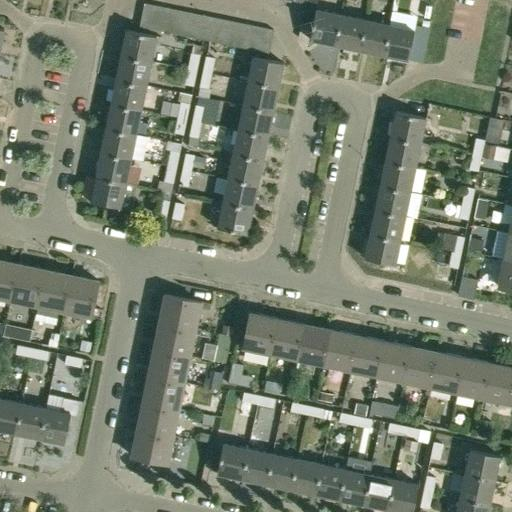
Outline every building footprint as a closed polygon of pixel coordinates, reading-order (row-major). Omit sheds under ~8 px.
[(144,3),(139,27),(151,29),(156,6),(144,3)] [(156,6),(151,29),(163,31),(168,8),(156,6)] [(168,8),(163,31),(175,34),(179,10),(168,8)] [(179,10),(175,34),(186,36),(191,13),(179,10)] [(335,45),(341,15),(316,10),(310,40),(335,45)] [(191,13),(186,36),(198,39),(203,15),(191,13)] [(203,15),(198,39),(210,41),(215,18),(203,15)] [(359,50),(365,20),(341,15),(335,45),(359,50)] [(215,18),(210,41),(222,44),(227,20),(215,18)] [(227,20),(222,44),(233,46),(238,22),(227,20)] [(383,55),(390,25),(365,20),(359,50),(383,55)] [(238,22),(233,46),(245,48),(250,25),(238,22)] [(250,25),(245,48),(257,51),(262,27),(250,25)] [(390,25),(383,55),(408,60),(414,30),(390,25)] [(262,27),(257,51),(269,53),(274,30),(262,27)] [(121,55),(151,61),(156,36),(126,30),(121,55)] [(188,69),(197,71),(200,55),(191,53),(188,69)] [(146,85),(151,61),(121,55),(116,79),(146,85)] [(203,72),(211,74),(215,58),(206,56),(203,72)] [(248,81),(278,88),(284,63),(254,56),(248,81)] [(194,86),(197,71),(188,69),(185,84),(194,86)] [(208,89),(211,74),(203,72),(200,87),(208,89)] [(141,110),(146,85),(116,79),(111,103),(141,110)] [(273,112),(278,88),(248,81),(243,106),(273,112)] [(187,119),(190,104),(192,96),(179,93),(177,101),(181,102),(178,117),(187,119)] [(136,134),(141,110),(111,103),(106,128),(136,134)] [(193,120),(201,122),(204,107),(196,105),(193,120)] [(268,136),(273,112),(243,106),(238,130),(268,136)] [(390,136),(420,143),(426,118),(396,111),(390,136)] [(184,135),(187,119),(178,117),(175,133),(184,135)] [(496,118),(490,117),(489,121),(488,125),(501,127),(503,120),(496,118)] [(198,137),(201,122),(193,120),(190,135),(198,137)] [(131,158),(136,134),(106,128),(101,152),(131,158)] [(263,160),(268,136),(238,130),(233,154),(263,160)] [(415,167),(420,143),(390,136),(385,161),(415,167)] [(473,154),(482,155),(485,140),(477,138),(473,154)] [(493,158),(496,145),(485,142),(482,155),(493,158)] [(168,166),(177,168),(180,152),(171,149),(168,166)] [(126,182),(131,158),(101,152),(96,176),(126,182)] [(183,169),(191,170),(195,155),(186,153),(183,169)] [(258,184),(263,160),(233,154),(228,178),(258,184)] [(479,171),(482,155),(473,154),(470,169),(479,171)] [(410,191),(415,167),(385,161),(380,185),(410,191)] [(173,183),(177,168),(168,166),(165,181),(173,183)] [(188,186),(191,170),(183,169),(180,184),(188,186)] [(121,207),(126,182),(96,176),(91,201),(121,207)] [(253,209),(258,184),(228,178),(223,202),(253,209)] [(405,215),(410,191),(380,185),(375,209),(405,215)] [(463,202),(472,204),(475,188),(466,186),(463,202)] [(157,215),(166,217),(170,200),(161,199),(157,215)] [(478,199),(474,219),(485,221),(489,202),(478,199)] [(176,202),(173,218),(182,220),(185,204),(176,202)] [(247,234),(253,209),(223,202),(217,227),(247,234)] [(469,218),(472,204),(463,202),(460,217),(469,218)] [(400,240),(405,215),(375,209),(370,233),(400,240)] [(440,248),(453,251),(462,253),(465,236),(443,232),(440,248)] [(511,260),(511,232),(509,232),(503,259),(511,260)] [(395,265),(400,240),(370,233),(365,258),(395,265)] [(470,237),(467,251),(481,254),(484,240),(470,237)] [(459,268),(462,253),(453,251),(450,266),(459,268)] [(511,288),(511,260),(503,259),(498,286),(511,288)] [(0,297),(11,300),(18,264),(0,260),(0,297)] [(37,305),(45,269),(18,264),(11,300),(37,305)] [(64,311),(71,275),(45,269),(37,305),(64,311)] [(71,275),(64,311),(91,317),(99,281),(71,275)] [(457,295),(473,298),(475,289),(478,279),(466,276),(462,275),(459,286),(457,295)] [(159,322),(195,329),(201,302),(165,294),(159,322)] [(270,354),(278,318),(250,312),(243,348),(270,354)] [(297,360),(304,324),(278,318),(270,354),(297,360)] [(190,356),(195,329),(159,322),(154,348),(190,356)] [(324,365),(331,329),(304,324),(297,360),(324,365)] [(221,334),(231,336),(232,333),(233,327),(226,325),(223,325),(221,334)] [(350,371),(358,335),(331,329),(324,365),(350,371)] [(377,376),(384,340),(358,335),(350,371),(377,376)] [(84,336),(81,351),(93,353),(96,338),(84,336)] [(403,382),(411,346),(384,340),(377,376),(403,382)] [(229,347),(216,344),(213,361),(226,363),(229,347)] [(31,357),(33,348),(18,345),(16,354),(31,357)] [(430,387),(438,351),(411,346),(403,382),(430,387)] [(33,348),(31,357),(47,360),(49,351),(33,348)] [(184,383),(190,356),(154,348),(148,375),(184,383)] [(457,393),(464,357),(438,351),(430,387),(457,393)] [(82,358),(67,355),(65,364),(81,367),(82,358)] [(483,398),(491,362),(464,357),(457,393),(483,398)] [(511,366),(491,362),(483,398),(511,404),(511,397),(511,366)] [(179,409),(184,383),(148,375),(143,402),(179,409)] [(327,401),(332,402),(334,394),(321,391),(319,399),(327,401)] [(257,403),(259,395),(244,392),(242,400),(257,403)] [(259,395),(257,403),(274,407),(275,398),(259,395)] [(64,443),(71,413),(77,415),(80,400),(64,397),(61,411),(46,408),(40,438),(64,443)] [(0,430),(15,433),(22,403),(0,398),(0,430)] [(398,405),(386,403),(372,400),(369,415),(373,415),(373,412),(384,414),(396,417),(398,405)] [(306,413),(308,405),(293,401),(291,410),(306,413)] [(173,436),(179,409),(143,402),(137,428),(173,436)] [(365,404),(357,402),(354,414),(366,416),(368,405),(365,404)] [(40,438),(46,408),(22,403),(15,433),(40,438)] [(308,405),(306,413),(322,417),(324,408),(308,405)] [(354,424),(356,415),(341,412),(339,420),(354,424)] [(203,414),(201,423),(207,424),(213,425),(215,416),(203,414)] [(356,415),(354,424),(371,427),(373,418),(356,415)] [(479,423),(477,433),(485,434),(490,435),(490,433),(493,422),(487,420),(480,419),(479,423)] [(403,434),(405,425),(390,422),(388,431),(403,434)] [(405,425),(403,434),(419,437),(421,428),(405,425)] [(167,463),(173,436),(137,428),(131,456),(167,463)] [(209,443),(210,435),(199,432),(197,441),(209,443)] [(434,441),(431,456),(440,458),(443,443),(434,441)] [(242,479),(248,449),(224,444),(217,474),(242,479)] [(266,484),(272,454),(248,449),(242,479),(266,484)] [(465,474),(495,481),(500,455),(470,449),(465,474)] [(290,489),(296,459),(272,454),(266,484),(290,489)] [(314,494),(321,464),(296,459),(290,489),(314,494)] [(339,499),(345,469),(321,464),(314,494),(339,499)] [(363,504),(369,474),(345,469),(339,499),(363,504)] [(387,509),(394,479),(369,474),(363,504),(387,509)] [(490,505),(495,481),(465,474),(460,498),(490,505)] [(424,491),(433,493),(436,476),(427,475),(424,491)] [(394,479),(387,509),(401,511),(412,511),(419,484),(394,479)] [(430,507),(433,493),(424,491),(421,506),(430,507)] [(488,511),(490,505),(460,498),(456,511),(488,511)]
